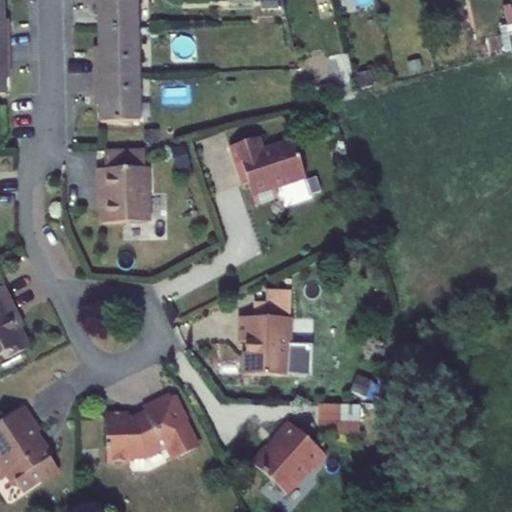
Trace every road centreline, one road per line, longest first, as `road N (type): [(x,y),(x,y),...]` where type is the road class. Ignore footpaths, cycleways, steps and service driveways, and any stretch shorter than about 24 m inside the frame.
road 1 (residential): [(56,285),(29,201),(52,106),(50,0)]
road 2 (residential): [(56,285),(144,293),(167,347),(97,376)]
